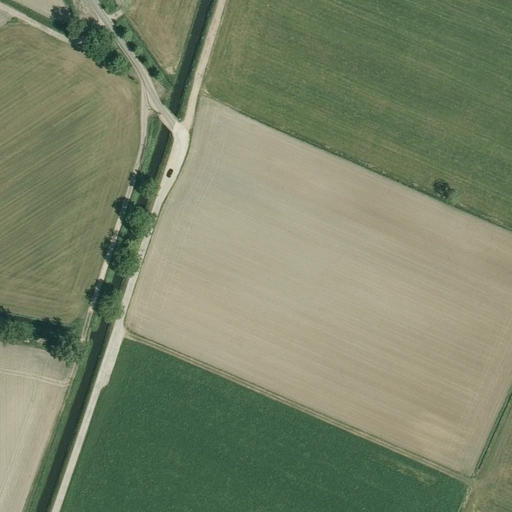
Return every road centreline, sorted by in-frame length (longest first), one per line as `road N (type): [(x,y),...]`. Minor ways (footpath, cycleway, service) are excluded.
road 1 (unclassified): [(54,511),(182,132),(157,107),(92,0)]
road 2 (track): [(182,132),(223,0)]
